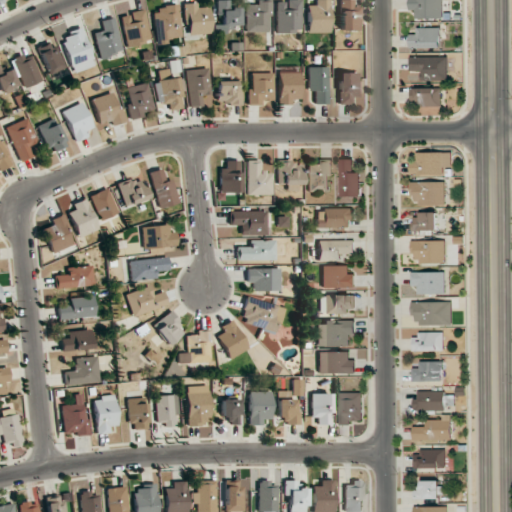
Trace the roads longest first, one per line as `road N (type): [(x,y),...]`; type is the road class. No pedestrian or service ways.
road 1 (residential): [(49,469),(15,204),(102,157),(190,139),(511,129)]
road 2 (residential): [(386,511),(372,0)]
road 3 (tertiary): [(491,0),(494,511)]
road 4 (residential): [(0,479),(174,454),(386,452)]
road 5 (residential): [(190,139),(209,293)]
